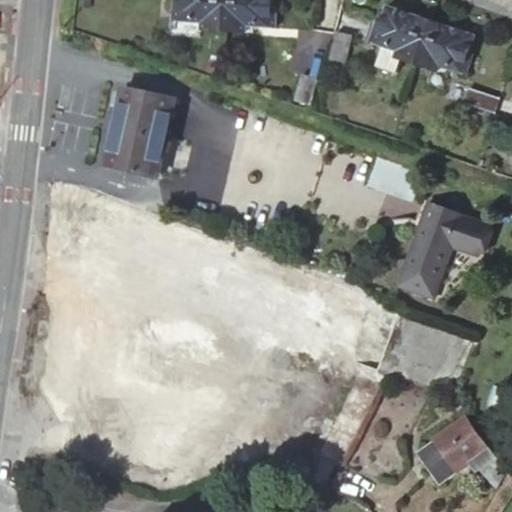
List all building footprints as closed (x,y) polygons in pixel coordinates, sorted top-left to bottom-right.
[(176,21),(222,22),(222,17),(222,0),(171,0),(171,1),(176,2),(176,21)] [(222,0),(222,17),(222,22),(267,24),(268,5),(272,4),(271,0),(222,0)] [(421,58),(437,13),(419,7),(416,13),(386,3),(378,22),(383,24),(376,42),(389,47),(421,58)] [(456,20),(437,13),(421,58),(464,72),(471,54),(476,55),(483,37),(454,26),(456,20)] [(352,34),(337,30),(330,55),(346,59),(352,34)] [(416,73),(421,58),(389,47),(384,61),(416,73)] [(304,76),(298,102),(313,108),(319,79),(304,76)] [(469,99),(495,109),(500,94),(474,84),(469,99)] [(161,176),(176,98),(125,88),(117,129),(110,166),(161,176)] [(424,172),(326,140),(321,156),(317,169),(414,202),(424,172)] [(101,203),(78,273),(381,369),(396,322),(373,315),(380,291),(101,203)] [(432,204),(404,284),(440,297),(458,247),(482,255),(493,224),(432,204)] [(193,314),(139,315),(140,385),(195,385),(194,365),(211,365),(210,330),(193,330),(193,314)] [(103,377),(108,336),(60,330),(54,370),(103,377)] [(466,415),(415,451),(438,482),(468,461),(474,469),(478,466),(495,485),(507,467),(494,455),(492,452),(487,445),(466,415)]
